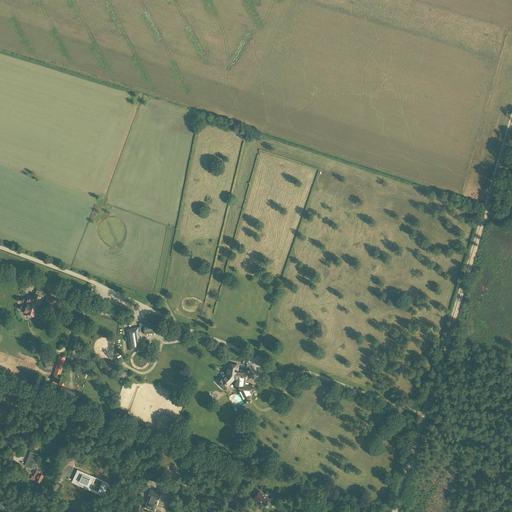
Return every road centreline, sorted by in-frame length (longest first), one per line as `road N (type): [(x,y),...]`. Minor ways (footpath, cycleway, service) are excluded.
road 1 (track): [(0,48),(484,205)]
road 2 (track): [(486,210),(396,511)]
